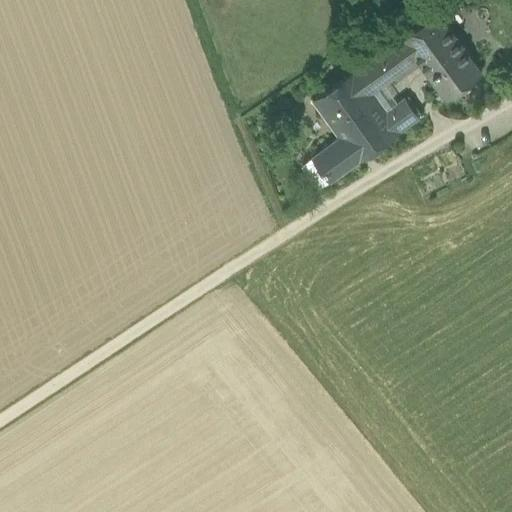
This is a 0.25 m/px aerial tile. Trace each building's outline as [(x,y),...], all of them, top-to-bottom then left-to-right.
[(436,10),(388,45),(405,68),(417,59),(444,98),(480,72),(436,10)] [(370,93),(405,68),(388,45),(312,100),(328,123),(370,93)] [(339,137),(356,162),(419,116),(406,97),(385,112),(370,93),(328,123),(339,137)] [(311,157),(311,158),(329,182),(356,162),(339,137),(311,157)] [(319,189),(329,182),(311,158),(302,165),(319,189)]
